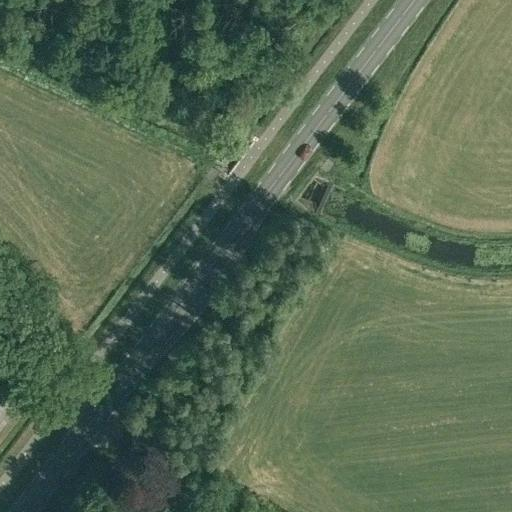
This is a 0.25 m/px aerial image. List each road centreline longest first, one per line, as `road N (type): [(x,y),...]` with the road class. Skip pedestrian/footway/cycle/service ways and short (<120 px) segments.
road 1 (secondary): [(95,418),(416,0)]
road 2 (unclassified): [(211,511),(168,489),(95,418)]
road 3 (unclassified): [(95,418),(0,314)]
